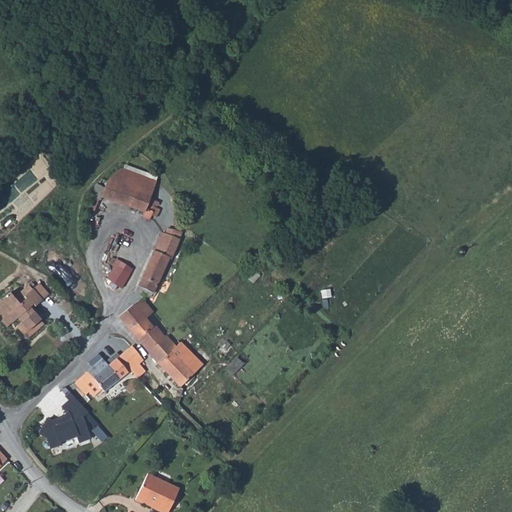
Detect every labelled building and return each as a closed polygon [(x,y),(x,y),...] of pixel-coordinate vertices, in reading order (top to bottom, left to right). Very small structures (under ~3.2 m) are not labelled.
[(142,181),(116,176),(110,182),(99,189),(96,192),(94,197),(92,205),(115,208),(131,210),(137,190),(142,181)] [(159,183),(142,181),(137,190),(131,210),(145,214),(144,221),(152,222),(154,217),(161,218),(162,209),(153,206),(159,183)] [(181,233),(168,227),(162,242),(175,247),(181,233)] [(158,240),(138,292),(147,296),(149,293),(155,295),(175,247),(162,242),(159,241),(158,240)] [(124,274),(112,268),(106,278),(109,280),(107,285),(109,288),(113,290),(115,290),(116,287),(120,288),(124,274)] [(43,300),(33,288),(26,294),(37,305),(43,300)] [(24,291),(8,304),(3,297),(0,299),(0,310),(0,311),(0,310),(0,320),(5,327),(10,323),(15,329),(10,333),(16,339),(24,333),(29,338),(38,331),(23,312),(28,308),(31,312),(37,305),(26,294),(24,291)] [(137,303),(131,303),(128,305),(127,307),(137,321),(146,314),(137,303)] [(137,321),(127,307),(125,308),(114,318),(140,350),(155,337),(147,327),(144,330),(137,321)] [(24,333),(16,339),(21,345),(29,338),(24,333)] [(159,342),(150,351),(154,355),(163,347),(159,342)] [(186,356),(174,343),(170,347),(168,349),(174,355),(170,361),(185,376),(195,367),(186,356)] [(174,355),(168,349),(152,364),(157,369),(175,389),(187,378),(185,376),(170,361),(174,355)] [(203,359),(194,349),(186,356),(195,367),(203,359)] [(124,354),(104,370),(116,382),(125,375),(130,382),(138,376),(131,368),(134,365),(124,354)] [(99,363),(70,386),(78,397),(82,394),(87,400),(97,393),(98,395),(116,382),(104,370),(99,363)] [(87,413),(67,392),(56,404),(64,414),(59,418),(49,421),(44,419),(35,435),(42,439),(48,450),(58,445),(57,443),(73,438),(75,444),(88,440),(80,417),(87,413)] [(166,511),(174,495),(142,481),(135,498),(154,511),(166,511)] [(152,511),(154,511),(135,498),(131,507),(139,510),(140,507),(152,511)]
